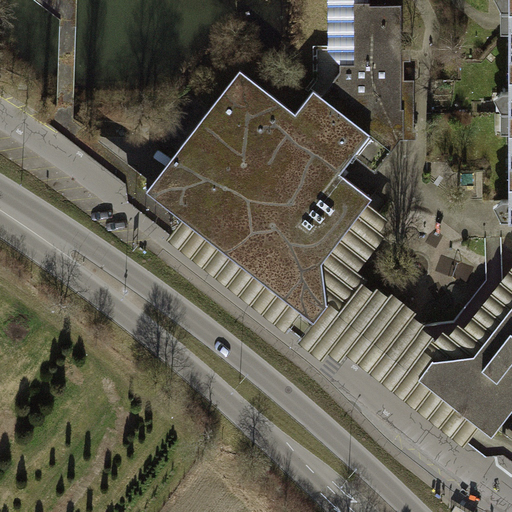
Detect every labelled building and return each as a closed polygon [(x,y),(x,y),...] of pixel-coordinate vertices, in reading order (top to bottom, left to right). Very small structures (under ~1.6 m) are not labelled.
[(329,0),(329,52),(340,64),(357,64),(357,4),(369,4),(368,0),(329,0)] [(511,0),(496,0),(503,10),(503,32),(510,32),(510,93),(503,93),(495,97),(502,112),(502,134),(511,134),(511,202),(502,202),(493,206),(502,222),(511,222),(511,0)] [(340,72),(321,96),(370,134),(353,155),(366,165),(375,173),(402,139),(402,4),(369,4),(357,4),(357,64),(340,64),(340,72)] [(240,71),(146,191),(182,219),(314,320),(326,303),(322,261),(367,204),(372,197),(340,173),(353,155),(370,134),(321,96),(313,90),(295,113),(240,71)] [(511,268),(464,329),(459,325),(449,338),(444,333),(436,342),(422,330),(425,325),(415,317),(417,313),(392,293),(389,298),(377,289),(374,293),(362,283),(365,278),(357,273),(385,238),(378,233),(389,221),(367,204),(322,261),(326,303),(314,320),(182,219),(167,238),(322,360),(328,353),(340,362),(346,354),(464,447),(480,426),(419,377),(433,363),(475,359),(511,310),(511,268)] [(511,310),(475,359),(433,363),(419,377),(480,426),(492,434),(511,408),(511,310)]
